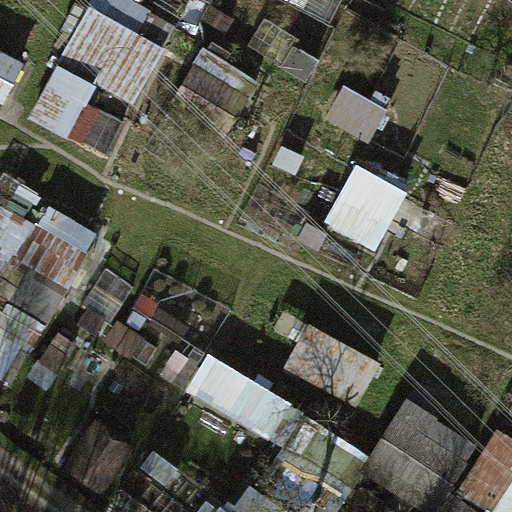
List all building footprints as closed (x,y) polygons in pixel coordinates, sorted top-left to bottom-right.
[(168,52),(143,42),(156,10),(132,0),(94,0),(68,65),(149,98),(168,52)] [(232,117),(259,80),(209,44),(182,81),(232,117)] [(0,132),(1,133),(31,60),(0,47),(0,132)] [(58,69),(38,122),(81,137),(100,84),(58,69)] [(377,145),(397,116),(353,87),(334,117),(377,145)] [(363,168),(332,221),(384,252),(416,198),(363,168)] [(1,324),(43,344),(83,261),(56,248),(65,231),(50,224),(1,324)] [(125,313),(111,345),(155,363),(168,331),(125,313)] [(316,325),(293,365),(364,407),(388,366),(316,325)] [(192,394),(339,481),(361,444),(214,357),(192,394)] [(415,401),(374,471),(444,511),(446,511),(487,444),(415,401)] [(493,510),(491,511),(511,511),(511,440),(505,436),(469,495),(493,510)]
